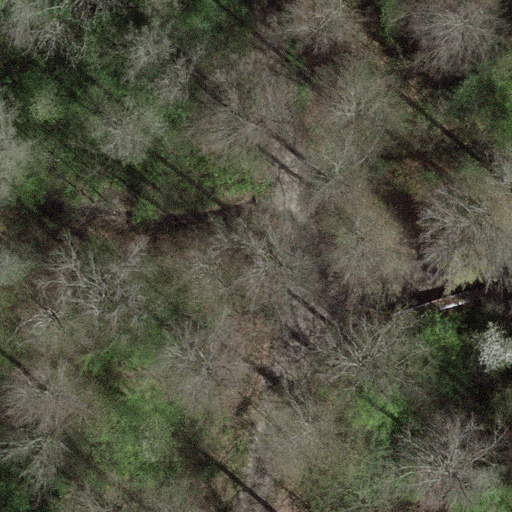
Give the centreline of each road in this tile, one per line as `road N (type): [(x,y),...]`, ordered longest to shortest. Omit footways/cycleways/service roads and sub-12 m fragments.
road 1 (track): [(258,0),(289,139),(306,298)]
road 2 (track): [(306,298),(249,511)]
road 3 (track): [(306,298),(511,249)]
